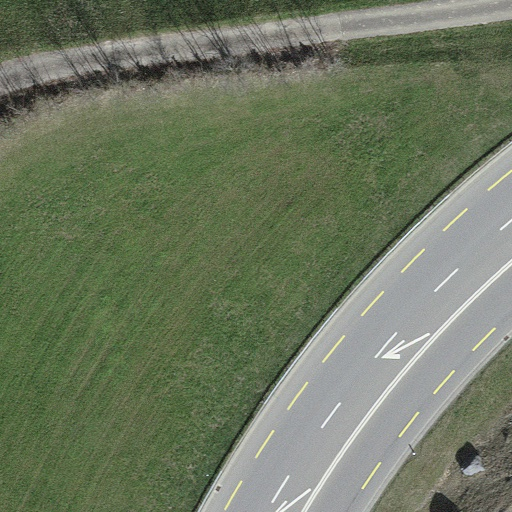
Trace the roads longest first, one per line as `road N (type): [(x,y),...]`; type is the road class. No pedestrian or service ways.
road 1 (track): [(0,82),(511,6)]
road 2 (primary): [(511,241),(413,331),(292,482),(277,511)]
